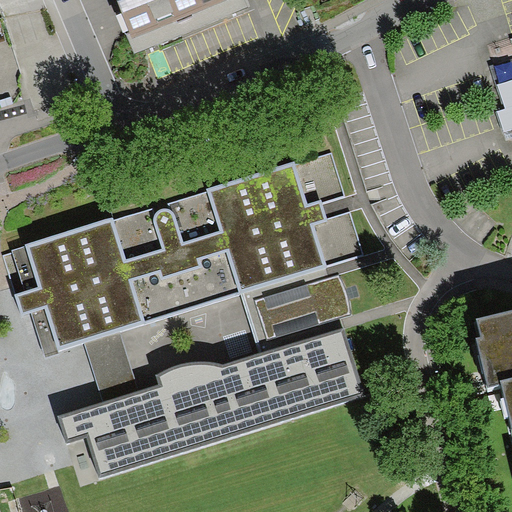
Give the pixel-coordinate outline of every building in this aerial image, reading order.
[(221,0),(117,0),(132,36),(221,0)] [(511,60),(494,66),(506,104),(499,106),(510,141),(511,140),(511,60)] [(294,170),(25,246),(38,289),(16,295),(21,313),(45,306),(57,349),(86,341),(121,331),(326,273),(314,229),(325,226),(319,207),(306,211),(294,170)] [(511,311),(478,320),(482,338),(479,340),(489,387),(503,384),(511,424),(511,311)] [(86,341),(104,402),(138,392),(121,331),(86,341)] [(156,373),(161,385),(138,392),(104,402),(61,415),(69,442),(86,437),(99,479),(365,398),(345,334),(277,355),(252,362),(224,365),(200,361),(183,365),(163,372),(156,373)] [(49,511),(46,499),(13,508),(14,511),(49,511)]
